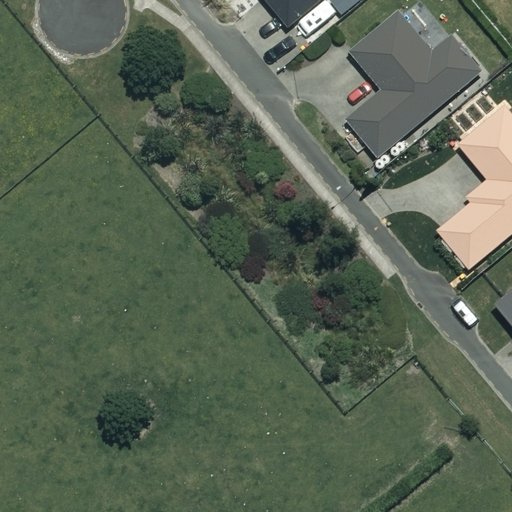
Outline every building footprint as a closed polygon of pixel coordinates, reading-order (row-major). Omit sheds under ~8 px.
[(323,0),(266,0),(291,28),(323,0)] [(365,0),(336,0),(332,4),(344,18),(365,0)] [(434,53),(401,12),(352,51),(385,92),(349,121),(379,158),(484,72),(455,36),(434,53)] [(464,196),(471,206),(437,234),(468,272),(511,235),(511,113),(502,101),(457,138),(488,176),(464,196)] [(511,292),(499,304),(511,319),(511,292)]
